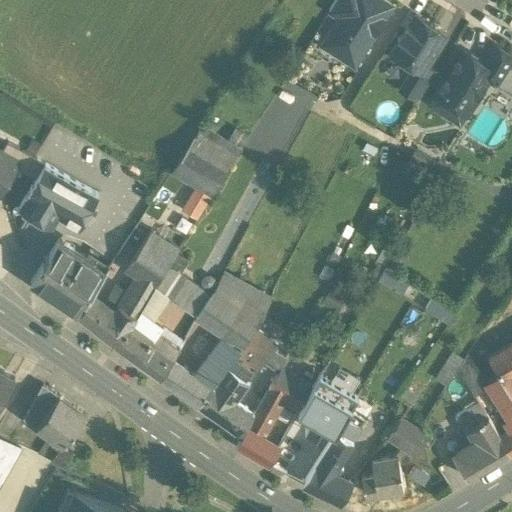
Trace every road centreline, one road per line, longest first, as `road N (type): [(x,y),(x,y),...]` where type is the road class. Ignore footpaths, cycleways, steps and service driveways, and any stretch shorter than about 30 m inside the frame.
road 1 (secondary): [(172,441),(0,316)]
road 2 (secondary): [(277,511),(172,441)]
